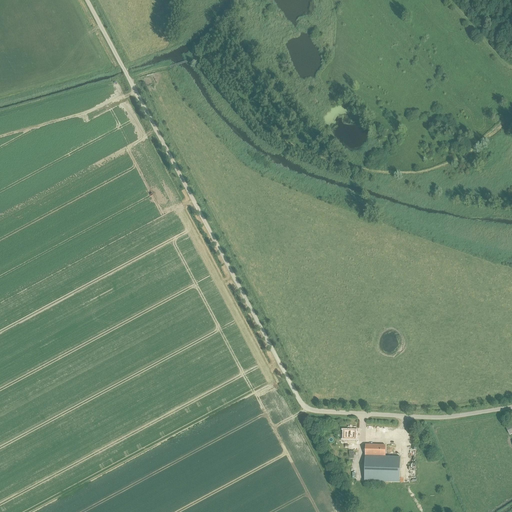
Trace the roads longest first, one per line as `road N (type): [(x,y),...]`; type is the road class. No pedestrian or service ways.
road 1 (unclassified): [(511,406),(438,417),(305,406),(86,0)]
road 2 (track): [(192,59),(207,60),(254,121),(308,154),(364,171),(438,168),(511,116)]
road 3 (track): [(305,406),(294,416),(343,511)]
